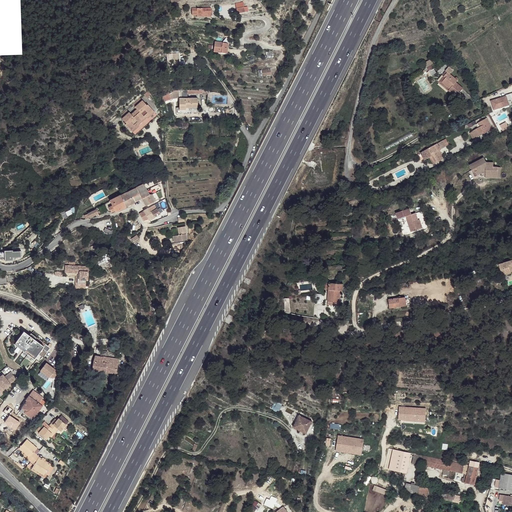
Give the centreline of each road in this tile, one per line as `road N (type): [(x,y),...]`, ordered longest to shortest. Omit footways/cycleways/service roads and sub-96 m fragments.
road 1 (motorway): [(346,0),(88,511)]
road 2 (motorway): [(110,511),(367,0)]
road 3 (residential): [(0,266),(23,264),(70,226),(107,213),(131,208),(145,225),(222,205),(322,0)]
road 4 (residential): [(511,299),(422,323),(349,331),(352,298),(371,277),(455,239),(458,198)]
road 5 (residential): [(395,0),(371,46),(355,112),(354,172)]
